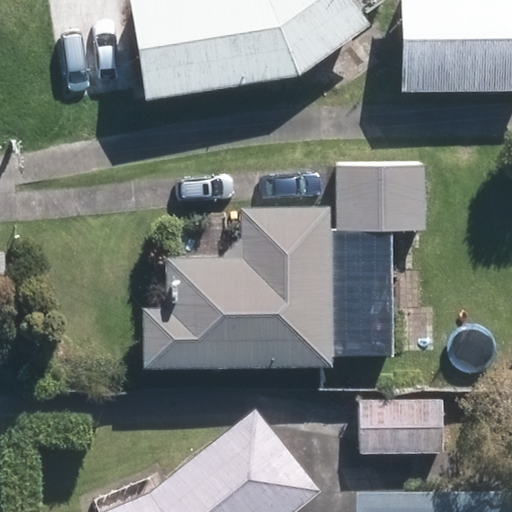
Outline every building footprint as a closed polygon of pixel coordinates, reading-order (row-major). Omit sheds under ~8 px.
[(331,0),(175,0),(120,9),(133,93),(276,71),(347,23),(331,0)] [(511,0),(383,0),(380,94),(511,98),(511,0)] [(414,162),(339,163),(340,226),(414,225),(414,162)] [(160,313),(140,313),(140,354),(382,352),(381,236),(309,237),(309,211),(236,212),(236,262),(159,263),(160,313)] [(445,402),(356,399),(354,458),(443,462),(445,402)] [(279,511),(292,501),(238,435),(145,510),(141,511),(279,511)]
